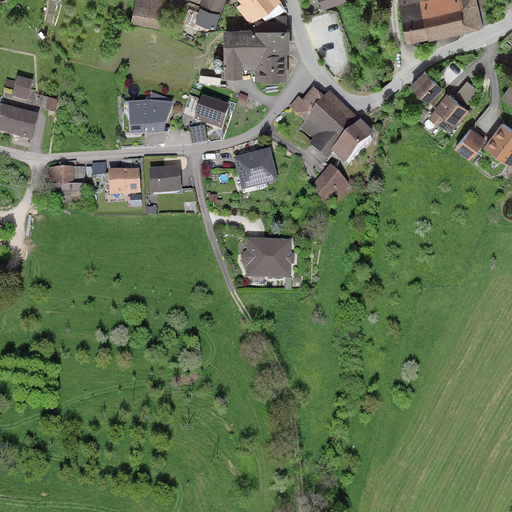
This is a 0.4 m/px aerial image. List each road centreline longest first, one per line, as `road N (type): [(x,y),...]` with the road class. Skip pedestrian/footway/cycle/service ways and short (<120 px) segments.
road 1 (track): [(230,283),(282,368),(304,511)]
road 2 (tertiary): [(312,64),(354,104),(369,103),(435,57),(511,19)]
road 3 (residential): [(195,148),(38,159),(0,151)]
road 4 (residential): [(312,64),(262,128),(195,148)]
road 5 (residential): [(195,148),(198,195),(230,283)]
